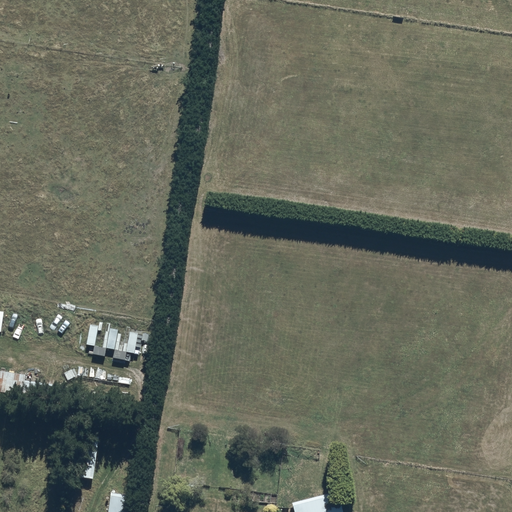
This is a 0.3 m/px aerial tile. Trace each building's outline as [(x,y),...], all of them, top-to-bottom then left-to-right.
[(26,378),(0,374),(0,395),(23,398),(26,378)] [(57,388),(26,383),(24,396),(55,400),(57,388)] [(99,440),(82,438),(77,481),(94,483),(99,440)] [(341,511),(337,494),(292,506),(293,511),(341,511)] [(111,496),(108,511),(133,511),(136,499),(111,496)]
